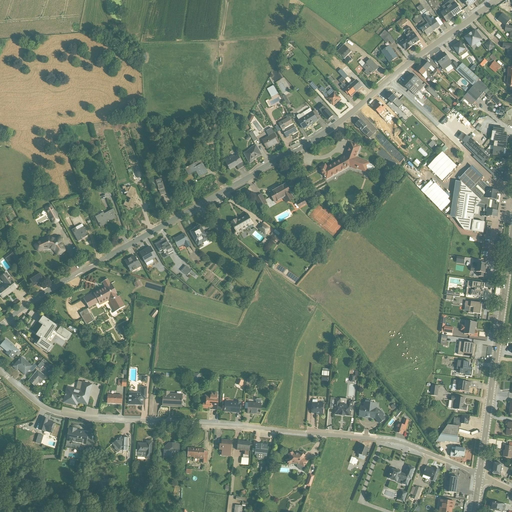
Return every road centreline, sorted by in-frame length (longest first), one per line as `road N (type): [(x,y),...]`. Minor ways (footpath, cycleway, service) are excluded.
road 1 (residential): [(0,326),(76,273),(308,146),(499,0)]
road 2 (residential): [(0,371),(61,414),(401,443),(479,476)]
road 3 (primary): [(479,476),(511,239)]
